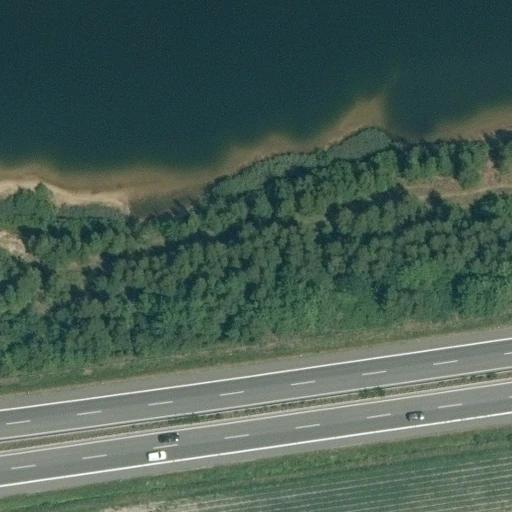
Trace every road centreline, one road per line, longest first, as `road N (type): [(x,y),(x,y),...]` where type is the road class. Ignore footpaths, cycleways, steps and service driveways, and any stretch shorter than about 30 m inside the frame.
road 1 (trunk): [(0,472),(511,399)]
road 2 (trunk): [(511,353),(0,424)]
